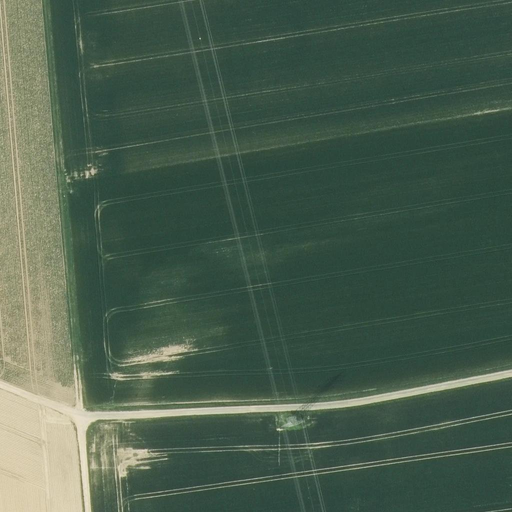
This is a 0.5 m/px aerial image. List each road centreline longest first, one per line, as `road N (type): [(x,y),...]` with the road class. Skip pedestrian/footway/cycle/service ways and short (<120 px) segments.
road 1 (track): [(80,417),(348,404),(511,372)]
road 2 (track): [(80,417),(43,0)]
